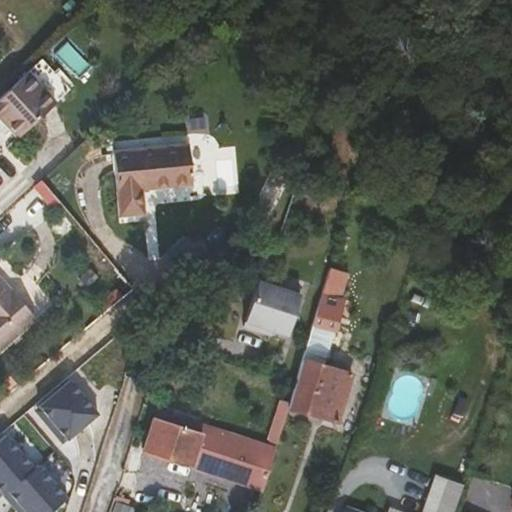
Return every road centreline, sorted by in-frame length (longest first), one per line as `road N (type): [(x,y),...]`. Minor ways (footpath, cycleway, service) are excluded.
road 1 (unknown): [(93,511),(140,356),(159,336),(181,331),(241,344)]
road 2 (unknown): [(0,407),(178,249)]
